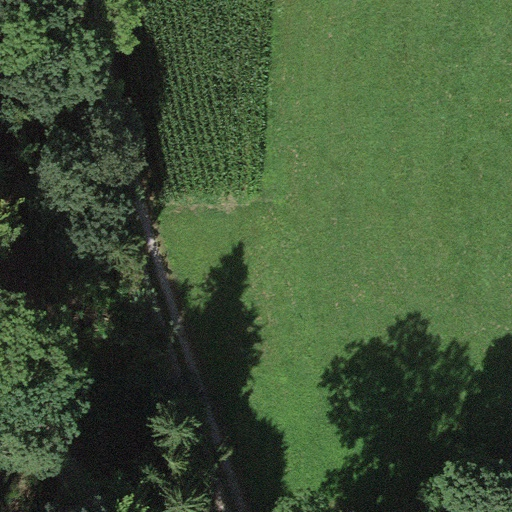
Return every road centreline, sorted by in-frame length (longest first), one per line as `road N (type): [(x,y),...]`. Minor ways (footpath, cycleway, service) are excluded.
road 1 (track): [(80,0),(96,120),(224,511)]
road 2 (track): [(0,386),(90,511)]
